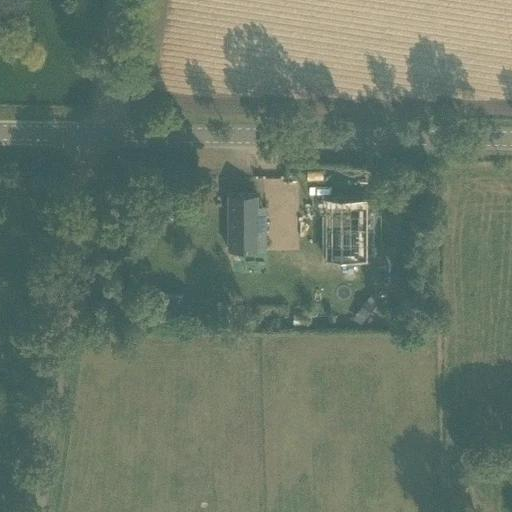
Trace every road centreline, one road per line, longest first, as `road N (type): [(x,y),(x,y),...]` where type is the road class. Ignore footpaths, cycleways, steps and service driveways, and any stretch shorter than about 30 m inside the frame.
road 1 (tertiary): [(511,139),(91,135)]
road 2 (unclassified): [(37,511),(91,135)]
